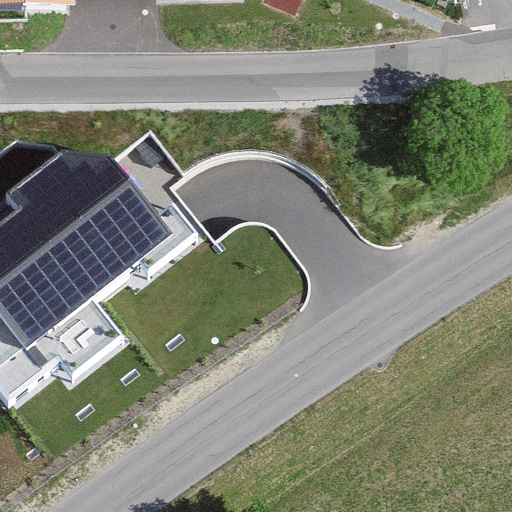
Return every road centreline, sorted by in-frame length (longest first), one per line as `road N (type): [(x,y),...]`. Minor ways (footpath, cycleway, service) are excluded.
road 1 (tertiary): [(511,217),(76,511)]
road 2 (residential): [(0,80),(333,77),(506,51)]
